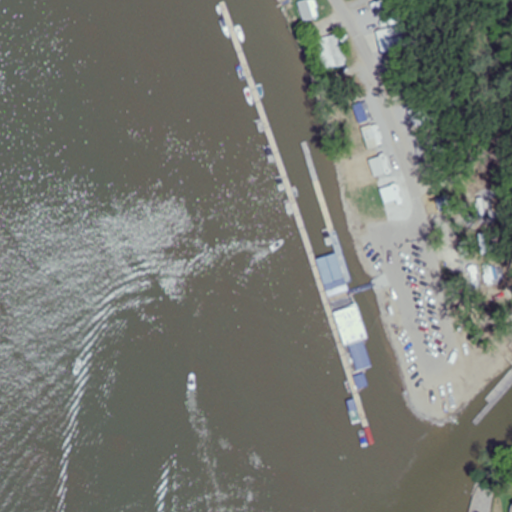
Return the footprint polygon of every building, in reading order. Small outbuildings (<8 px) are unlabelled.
[(301,9),(306,23),(315,20),(310,6),(301,9)] [(397,26),(366,37),(373,55),(403,44),(397,26)] [(344,65),(339,35),(318,39),(323,69),(344,65)] [(357,112),(361,122),(369,119),(365,109),(357,112)] [(381,142),(378,128),(365,130),(367,145),(381,142)] [(387,202),(400,201),(398,185),(386,187),(387,202)] [(322,284),(326,297),(345,292),(341,279),(322,284)] [(363,337),(353,305),(331,313),(341,345),(363,337)]
